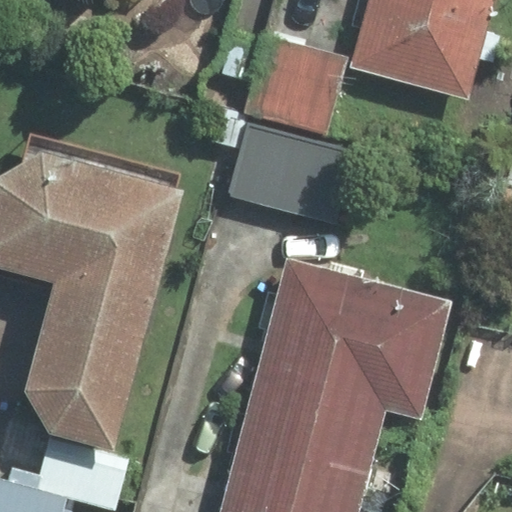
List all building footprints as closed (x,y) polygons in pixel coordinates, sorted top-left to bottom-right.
[(365,0),(351,53),(348,64),(347,70),(458,100),(469,59),(491,64),(501,26),(484,22),(490,0),(365,0)] [(252,54),(225,47),(216,80),(243,88),(236,116),(328,140),(347,70),(348,64),(256,39),(252,54)] [(236,116),(211,109),(201,147),(225,154),(214,198),(322,227),(344,145),(328,140),(236,116)] [(60,511),(63,502),(100,511),(111,511),(125,459),(105,454),(174,198),(46,163),(40,188),(0,177),(0,274),(41,285),(2,432),(42,443),(33,478),(3,470),(0,482),(0,511),(60,511)] [(441,302),(282,262),(218,511),(343,511),(369,407),(412,418),(441,302)]
